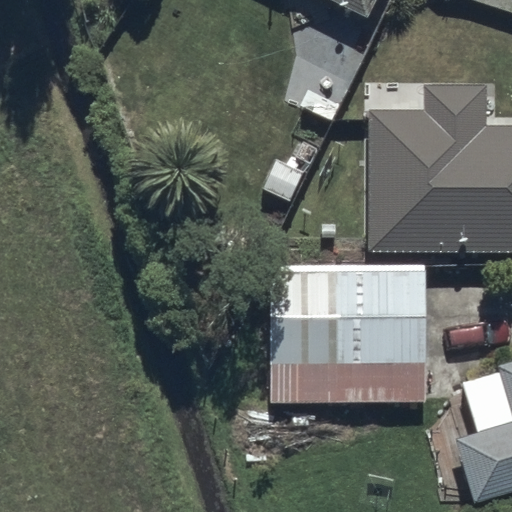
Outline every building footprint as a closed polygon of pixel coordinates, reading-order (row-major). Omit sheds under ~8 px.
[(126,0),(111,24),(174,64),(214,0),(126,0)] [(369,0),(320,0),(360,19),(369,0)] [(481,89),(363,84),(362,256),(511,256),(511,130),(481,131),(481,89)] [(258,274),(260,407),(420,407),(419,273),(258,274)] [(470,438),(450,444),(468,509),(511,496),(511,363),(490,370),(492,377),(455,388),(470,438)]
